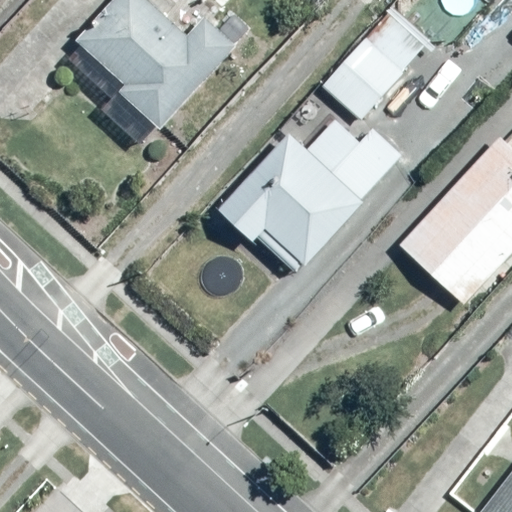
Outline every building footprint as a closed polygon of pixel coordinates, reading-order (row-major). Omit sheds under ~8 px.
[(185,37),(144,0),(118,0),(75,46),(120,88),(115,93),(155,131),(234,46),(203,18),(185,37)] [(427,43),(389,9),(320,86),(358,120),(427,43)] [(356,140),(332,119),(306,149),(288,133),(214,219),(244,244),(255,231),(299,269),(399,153),(369,126),(356,140)] [(511,148),(504,141),(398,248),(465,315),(511,267),(511,148)] [(511,511),(511,466),(479,511),(511,511)]
